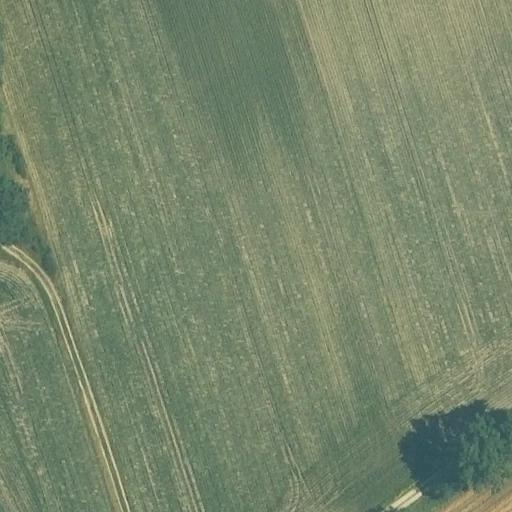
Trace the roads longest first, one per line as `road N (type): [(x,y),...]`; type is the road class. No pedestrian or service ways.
road 1 (track): [(123,511),(51,289),(38,269),(0,248)]
road 2 (track): [(511,430),(395,511)]
